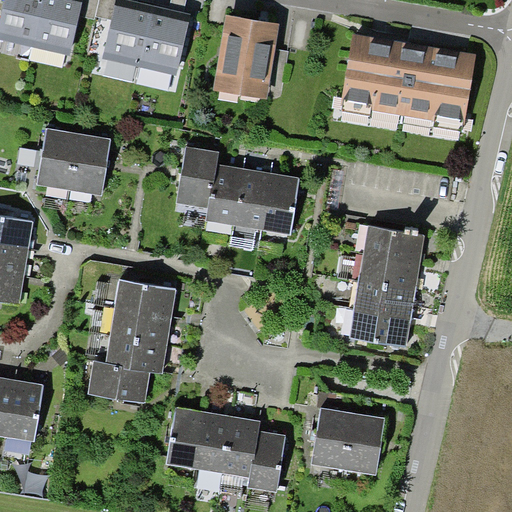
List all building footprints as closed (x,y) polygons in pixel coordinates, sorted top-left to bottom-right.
[(0,0),(0,34),(69,51),(81,0),(0,0)] [(177,72),(189,16),(113,0),(111,0),(100,56),(177,72)] [(271,18),(229,12),(217,88),(259,95),(271,18)] [(471,54),(349,35),(339,101),(461,121),(471,54)] [(103,189),(112,138),(42,127),(34,178),(103,189)] [(300,177),(216,164),(217,151),(184,146),(175,201),(209,206),(207,219),(291,232),(300,177)] [(29,219),(0,214),(0,299),(16,302),(29,219)] [(366,224),(348,335),(404,344),(422,233),(366,224)] [(173,287),(115,278),(102,360),(150,368),(160,369),(173,287)] [(145,399),(150,368),(102,360),(93,359),(88,390),(145,399)] [(0,376),(0,432),(35,438),(45,384),(0,376)] [(258,419),(173,405),(164,461),(248,475),(246,485),(278,490),(287,434),(256,429),(258,419)] [(383,416),(319,406),(310,462),(375,471),(383,416)]
